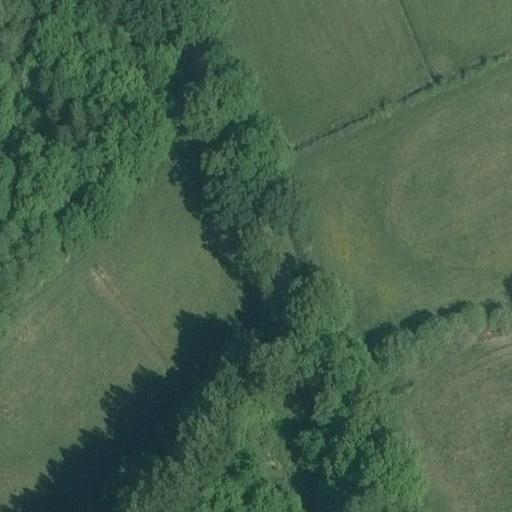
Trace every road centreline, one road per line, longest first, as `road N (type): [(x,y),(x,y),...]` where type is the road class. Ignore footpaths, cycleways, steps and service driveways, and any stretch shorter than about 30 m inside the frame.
road 1 (tertiary): [(390,511),(178,0)]
road 2 (track): [(314,323),(161,511)]
